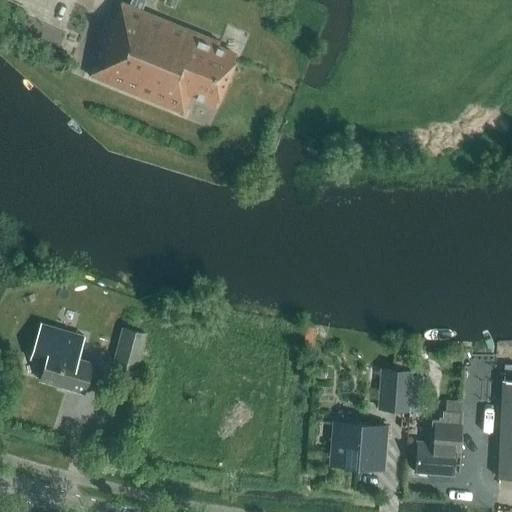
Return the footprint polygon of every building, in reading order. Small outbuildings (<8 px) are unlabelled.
[(217,47),(219,42),(142,11),(146,2),(140,0),(131,0),(129,6),(121,3),(114,20),(112,20),(89,75),(183,113),(191,94),(215,104),(235,55),(217,47)] [(83,393),(92,363),(77,359),(83,336),(41,324),(30,359),(45,363),(40,380),(83,393)] [(135,373),(145,334),(122,328),(111,367),(135,373)] [(416,375),(428,376),(428,364),(416,363),(416,375)] [(382,369),(379,408),(407,411),(410,371),(382,369)] [(511,478),(511,381),(501,381),(496,478),(511,478)] [(459,413),(460,399),(445,398),(444,410),(442,410),(442,417),(439,417),(438,420),(434,419),(433,443),(416,442),(414,472),(451,475),(452,456),(458,456),(462,413),(459,413)] [(368,468),(382,469),(385,429),(363,428),(346,426),(344,443),(332,442),(330,465),(359,467),(359,464),(368,465),(368,468)]
